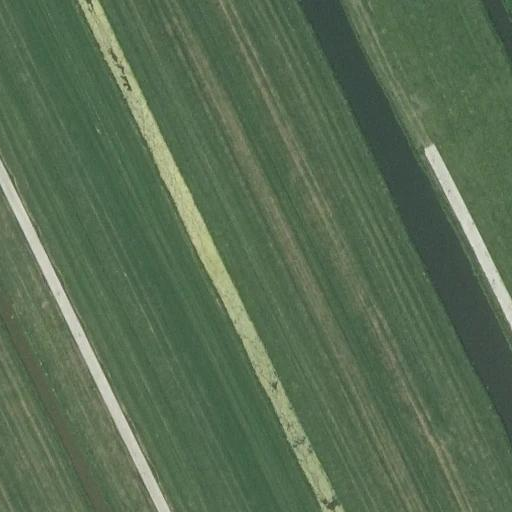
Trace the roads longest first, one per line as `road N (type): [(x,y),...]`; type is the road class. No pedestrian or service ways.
road 1 (track): [(0,167),(165,511)]
road 2 (track): [(511,317),(356,0)]
